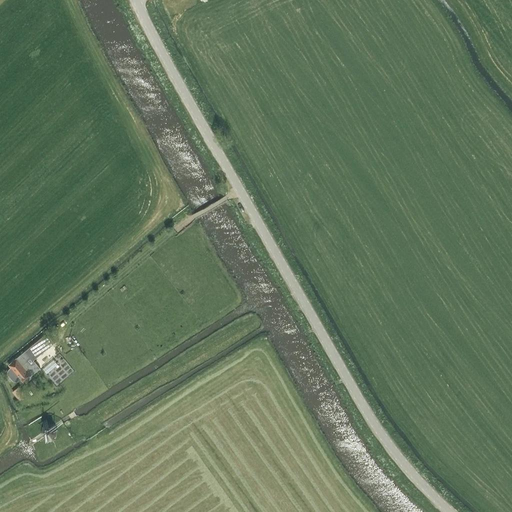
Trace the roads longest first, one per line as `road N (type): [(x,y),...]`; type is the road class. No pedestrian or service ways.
road 1 (tertiary): [(449,511),(364,409),(134,0)]
road 2 (track): [(175,230),(67,323)]
